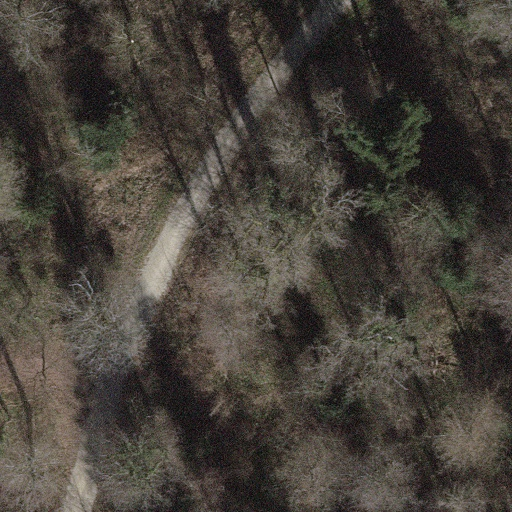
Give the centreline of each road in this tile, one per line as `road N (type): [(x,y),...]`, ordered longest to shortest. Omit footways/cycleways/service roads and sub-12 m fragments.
road 1 (track): [(361,0),(233,137),(121,360),(0,363)]
road 2 (track): [(121,360),(76,511)]
